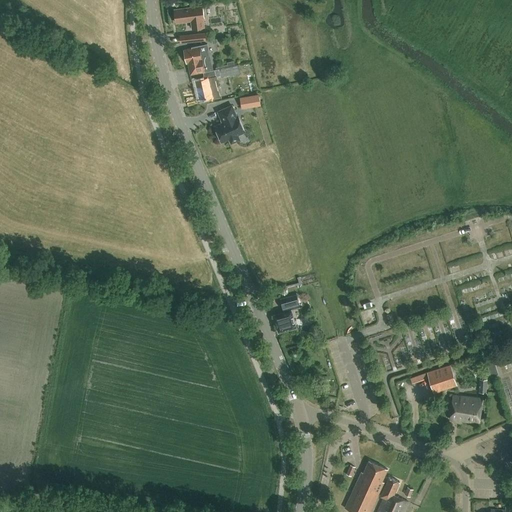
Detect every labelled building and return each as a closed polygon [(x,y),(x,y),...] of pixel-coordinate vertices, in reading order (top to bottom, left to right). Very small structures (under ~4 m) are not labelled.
[(205,27),(203,6),(175,9),(176,22),(191,20),(192,28),(205,27)] [(194,41),(206,40),(205,32),(193,34),(194,41)] [(188,63),(191,74),(213,70),(212,61),(208,43),(192,47),(192,48),(185,49),(187,63),(188,63)] [(213,70),(203,72),(204,77),(195,79),(200,99),(212,96),(212,99),(221,97),(217,76),(221,75),(222,77),(241,73),(239,64),(233,65),(213,70)] [(257,93),(247,95),(235,99),(238,106),(249,103),(249,102),(259,100),(257,93)] [(218,112),(223,122),(215,126),(218,133),(218,134),(220,138),(221,139),(222,142),(229,139),(231,143),(240,139),(238,135),(245,131),(238,116),(237,116),(232,105),(218,112)] [(297,277),(298,279),(299,283),(286,286),(286,288),(301,284),(299,277),(297,277)] [(278,331),(296,327),(292,309),(300,307),(298,297),(292,299),(292,300),(282,302),(284,311),(273,313),(278,331)] [(494,356),(493,356),(486,358),(488,362),(492,375),(499,373),(494,356)] [(433,392),(456,385),(450,366),(427,373),(433,392)] [(411,377),(413,383),(428,379),(426,373),(411,377)] [(480,378),(480,382),(479,392),(488,392),(488,382),(488,379),(480,378)] [(482,399),(452,396),(450,419),(473,422),(473,421),(479,422),(482,399)] [(359,400),(350,402),(353,413),(362,411),(359,400)] [(345,508),(353,511),(371,511),(385,482),(383,481),(388,470),(370,461),(364,473),(362,472),(345,508)] [(355,467),(350,465),(346,475),(351,476),(355,467)] [(402,511),(407,501),(394,495),(400,482),(389,477),(381,496),(384,498),(377,511),(402,511)] [(410,496),(413,488),(408,486),(404,494),(410,496)]
